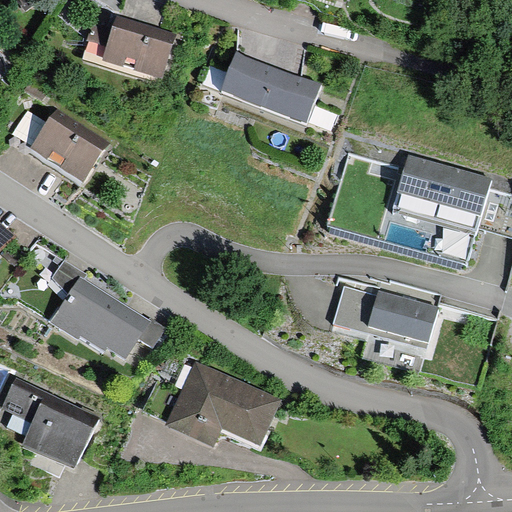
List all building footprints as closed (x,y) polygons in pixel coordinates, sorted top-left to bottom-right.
[(153,83),(166,39),(115,24),(112,36),(92,30),(83,62),(153,83)] [(217,95),(303,127),(318,88),(232,56),(217,95)] [(26,115),(10,142),(79,186),(100,153),(48,121),(45,127),(26,115)] [(403,167),(390,219),(469,239),(483,188),(403,167)] [(66,298),(49,325),(117,367),(143,326),(76,285),(81,277),(59,263),(45,285),(66,298)] [(433,314),(341,287),(329,328),(421,355),(433,314)] [(158,357),(168,332),(156,327),(146,352),(158,357)] [(213,432),(253,450),(273,403),(192,367),(163,432),(205,451),(213,432)] [(69,468),(92,417),(15,382),(5,404),(33,416),(20,446),(69,468)]
